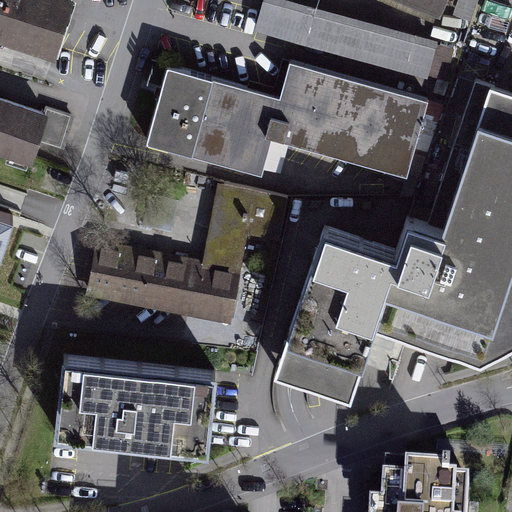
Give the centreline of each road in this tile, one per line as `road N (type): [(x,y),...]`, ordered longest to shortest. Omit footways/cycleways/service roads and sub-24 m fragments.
road 1 (residential): [(148,0),(0,411)]
road 2 (residential): [(152,511),(511,387)]
